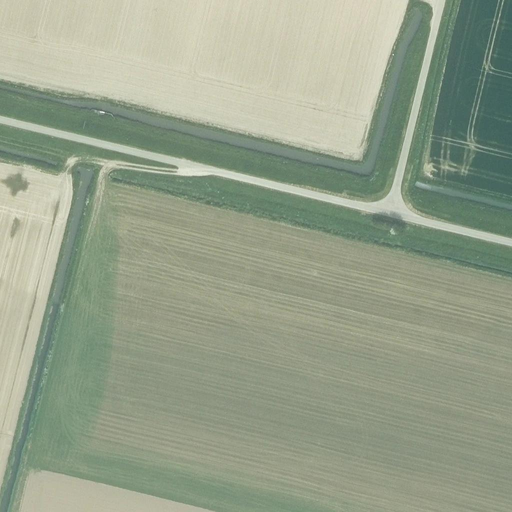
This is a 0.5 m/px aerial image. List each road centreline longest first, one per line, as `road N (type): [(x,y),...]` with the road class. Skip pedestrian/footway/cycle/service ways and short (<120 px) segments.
road 1 (unclassified): [(390,213),(0,120)]
road 2 (track): [(511,263),(221,194),(193,167)]
road 3 (unclassified): [(390,213),(442,0)]
road 4 (track): [(66,175),(75,160),(167,172),(193,167)]
road 5 (unclassified): [(390,213),(511,242)]
